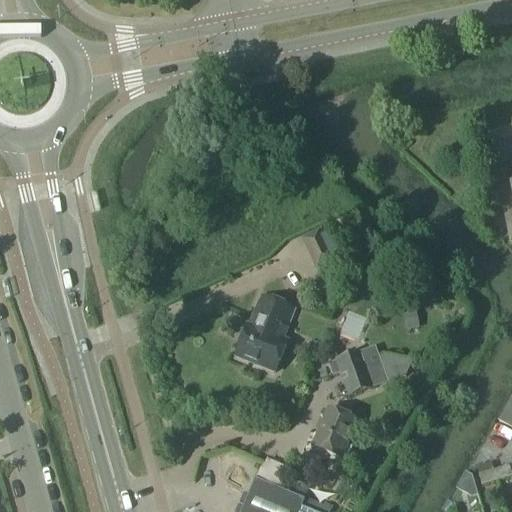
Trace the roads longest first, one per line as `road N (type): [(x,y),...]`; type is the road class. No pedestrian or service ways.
road 1 (secondary): [(121,511),(68,321),(33,143)]
road 2 (tertiary): [(243,59),(511,6)]
road 3 (tertiary): [(79,95),(243,59)]
road 4 (tertiary): [(237,26),(73,60)]
road 5 (unclassified): [(37,511),(0,375)]
road 6 (tertiary): [(374,0),(237,26)]
